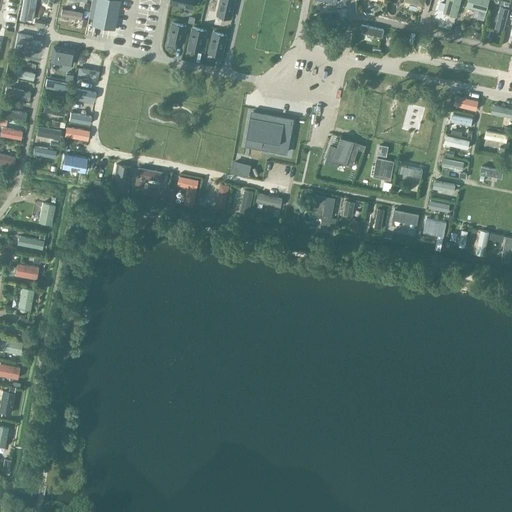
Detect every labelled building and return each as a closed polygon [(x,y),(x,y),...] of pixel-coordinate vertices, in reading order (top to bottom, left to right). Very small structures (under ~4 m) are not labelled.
[(96,0),(91,25),(114,29),(120,0),(96,0)] [(444,0),(441,15),(454,18),(458,0),(444,0)] [(485,2),(475,0),(467,0),(465,9),(482,13),(485,2)] [(504,13),(494,10),(490,30),(500,32),(504,13)] [(69,104),(66,122),(90,127),(95,104),(70,99),(69,104)] [(250,117),(247,135),(245,145),(287,153),(293,119),(252,112),(251,118),(250,117)] [(356,116),(354,124),(362,125),(364,118),(356,116)] [(325,163),(337,168),(340,161),(346,164),(354,141),(341,136),(337,148),(331,146),(325,163)] [(316,192),(314,201),(325,203),(323,213),(332,215),(336,196),(316,192)] [(55,204),(43,201),(39,221),(51,223),(55,204)] [(43,239),(19,235),(17,244),(42,248),(43,239)] [(38,267),(18,263),(16,274),(36,278),(38,267)] [(34,289),(23,286),(18,307),(29,309),(34,289)] [(23,341),(3,337),(0,349),(20,353),(23,341)] [(19,366),(0,362),(0,374),(17,378),(19,366)] [(15,393),(3,391),(0,406),(0,412),(11,414),(15,393)] [(8,427),(0,425),(0,445),(4,446),(8,427)]
